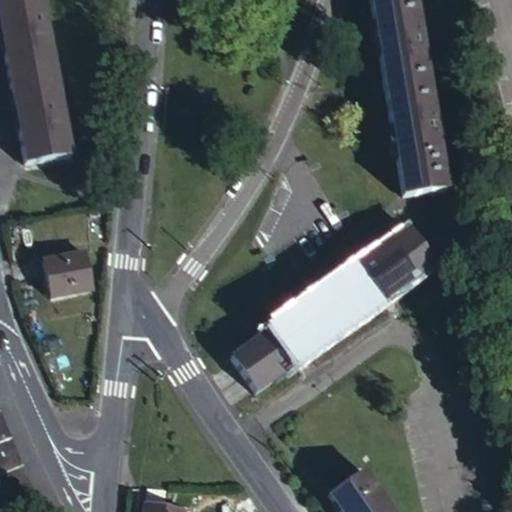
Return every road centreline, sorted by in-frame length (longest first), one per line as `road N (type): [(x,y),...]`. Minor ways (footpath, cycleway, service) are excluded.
road 1 (unclassified): [(333,0),(266,162),(178,289),(127,316)]
road 2 (residential): [(127,316),(150,0)]
road 3 (residential): [(287,511),(189,370),(157,333),(127,316)]
road 4 (unclassified): [(127,316),(106,473)]
road 5 (unclassified): [(0,340),(55,447)]
